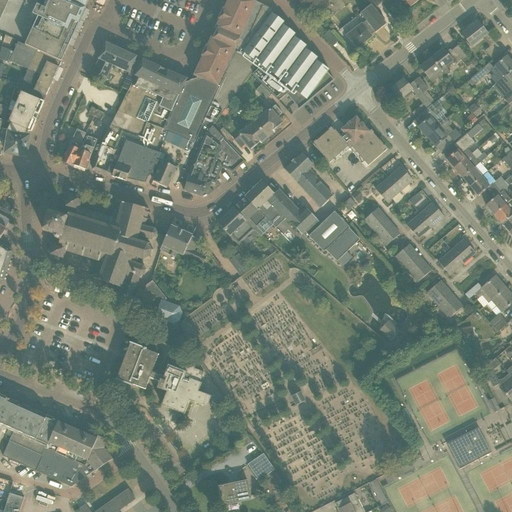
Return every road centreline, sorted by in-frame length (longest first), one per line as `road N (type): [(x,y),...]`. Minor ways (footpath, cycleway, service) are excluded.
road 1 (tertiary): [(40,175),(204,210),(356,90)]
road 2 (residential): [(511,267),(356,90)]
road 3 (residential): [(40,175),(51,114),(92,26),(103,23),(114,0)]
road 4 (tertiary): [(0,352),(31,282),(27,172)]
road 5 (residential): [(134,451),(86,409),(0,374)]
road 6 (residential): [(0,473),(71,498),(134,451)]
road 7 (tertiary): [(356,90),(468,0)]
road 8 (residential): [(356,90),(269,0)]
